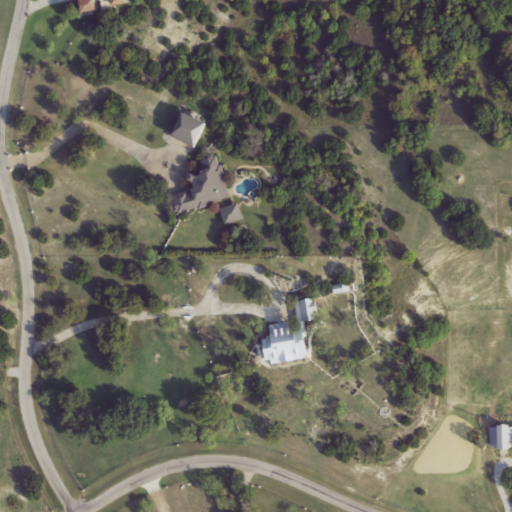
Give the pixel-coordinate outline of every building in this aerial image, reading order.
[(129,0),(130,5),(114,6),(113,0),(98,0),(100,11),(87,13),(85,0),(129,0)] [(231,199),(177,216),(171,197),(195,190),(191,177),(205,173),(201,161),(218,156),(231,199)] [(318,320),(300,323),(297,303),(315,299),(318,320)] [(272,338),(270,326),(298,322),(304,361),(270,366),(266,338),(272,338)] [(491,428),(511,428),(511,450),(491,450),(491,428)]
